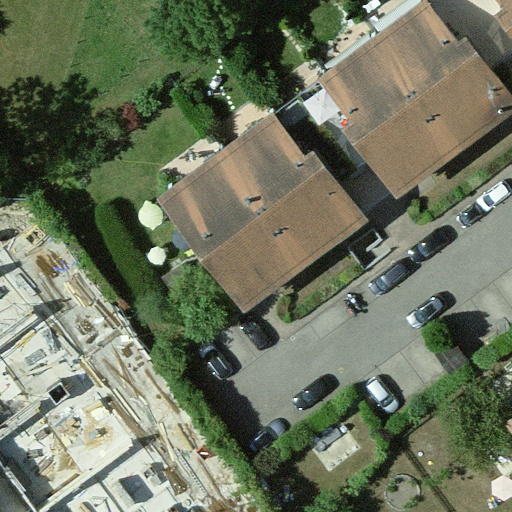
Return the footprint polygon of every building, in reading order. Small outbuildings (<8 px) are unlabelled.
[(436,0),(397,0),(315,61),(346,103),(336,110),(394,187),(511,99),(511,83),(462,17),(454,24),(436,0)] [(511,0),(494,0),(511,23),(511,0)] [(241,303),(365,210),(306,132),(299,137),(267,95),(151,184),(241,303)] [(39,511),(147,432),(8,259),(0,265),(0,459),(36,511),(39,511)] [(511,511),(511,404),(502,411),(511,424),(511,511)] [(39,511),(206,511),(147,432),(39,511)]
